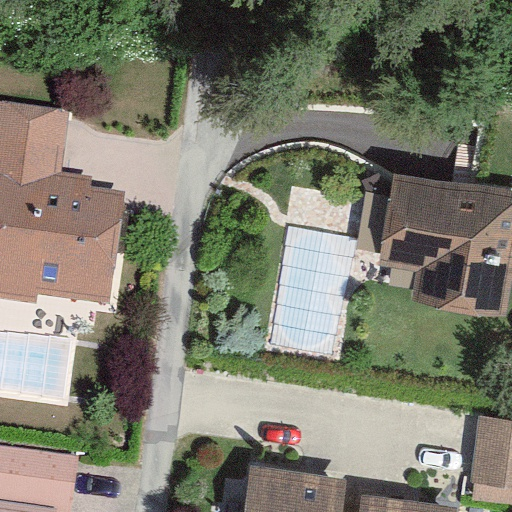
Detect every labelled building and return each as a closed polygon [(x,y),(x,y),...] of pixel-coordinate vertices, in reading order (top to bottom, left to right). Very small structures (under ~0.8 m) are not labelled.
[(13,95),(0,158),(0,293),(107,315),(134,185),(76,173),(89,111),(13,95)] [(511,179),(397,156),(381,256),(414,260),(417,293),(508,309),(511,289),(511,179)] [(511,410),(482,409),(468,482),(511,491),(511,410)] [(0,445),(0,498),(72,508),(77,460),(0,445)] [(245,461),(241,511),(446,511),(448,501),(341,493),(338,471),(245,461)]
